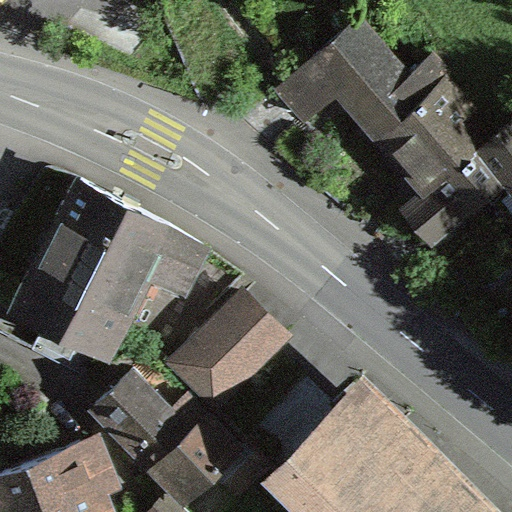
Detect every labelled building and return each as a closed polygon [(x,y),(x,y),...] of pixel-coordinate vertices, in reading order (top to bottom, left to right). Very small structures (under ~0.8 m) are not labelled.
[(430,185),(486,139),(433,77),(445,68),(432,51),(405,74),(354,18),(279,83),(306,114),(341,82),(430,185)] [(511,118),(486,139),(430,185),(406,205),(432,236),(508,175),(511,180),(511,118)] [(182,283),(204,242),(167,219),(81,175),(17,301),(46,316),(32,345),(87,374),(102,345),(106,347),(148,265),(182,283)] [(244,289),(171,362),(210,402),(273,340),(284,330),(244,289)] [(268,464),(270,466),(277,460),(331,401),(273,340),(210,402),(255,448),(254,449),(268,464)] [(184,495),(239,444),(207,409),(188,428),(131,368),(95,401),(184,495)] [(304,505),(296,511),(507,511),(362,369),(331,401),(277,460),(268,469),(304,505)] [(0,447),(0,511),(112,511),(102,483),(116,479),(99,432),(7,465),(0,447)] [(221,480),(236,495),(268,464),(254,449),(221,480)] [(144,511),(192,511),(167,488),(144,511)]
